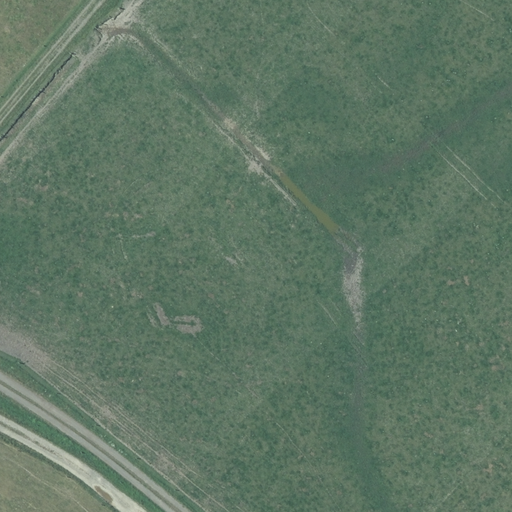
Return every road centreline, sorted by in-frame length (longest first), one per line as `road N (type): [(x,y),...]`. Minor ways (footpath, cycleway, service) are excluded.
road 1 (track): [(0,383),(73,428),(176,511)]
road 2 (track): [(0,116),(99,0)]
